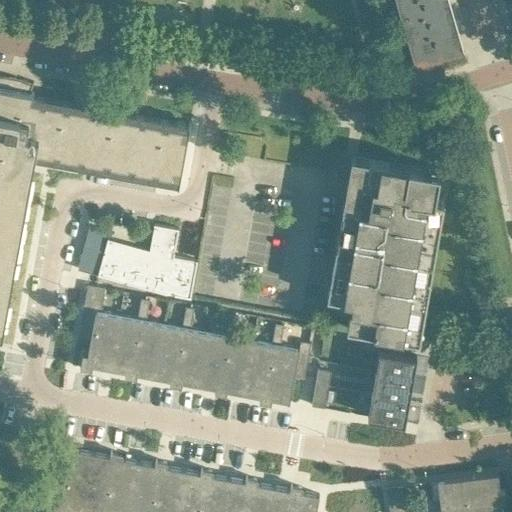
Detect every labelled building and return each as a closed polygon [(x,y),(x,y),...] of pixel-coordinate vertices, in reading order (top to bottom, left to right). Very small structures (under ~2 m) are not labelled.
[(401,0),(418,55),(421,66),(465,53),(449,0),(401,0)] [(0,329),(3,330),(32,171),(27,171),(30,155),(179,183),(190,121),(40,95),(34,94),(34,92),(30,91),(34,81),(33,81),(32,82),(27,80),(22,79),(17,77),(11,76),(6,75),(0,74),(0,329)] [(440,169),(358,154),(352,153),(327,293),(352,297),(347,325),(420,337),(444,198),(435,197),(440,169)] [(191,297),(198,259),(174,255),(179,227),(154,223),(149,250),(108,242),(109,237),(108,237),(98,273),(167,293),(191,297)] [(78,268),(90,271),(97,274),(109,230),(90,225),(78,268)] [(93,364),(109,367),(118,315),(101,312),(105,287),(105,286),(88,283),(78,335),(91,338),(88,353),(83,352),(80,367),(92,369),(93,364)] [(136,319),(118,315),(109,367),(126,370),(125,375),(137,378),(138,372),(154,375),(164,323),(145,320),(149,299),(140,298),(136,319)] [(508,304),(479,307),(480,322),(509,319),(508,304)] [(164,323),(154,375),(171,378),(170,384),(181,386),(182,381),(199,384),(209,331),(190,328),(194,308),(186,306),(182,327),(164,323)] [(227,389),(243,392),(253,339),(235,336),(239,316),(230,315),(227,335),(209,331),(199,384),(216,387),(215,392),(226,394),(227,389)] [(272,398),(290,401),(294,375),(304,377),(311,341),(300,339),(298,347),(280,344),(283,324),(275,322),(271,342),(253,339),(243,392),(260,395),(259,400),(271,403),(272,398)] [(370,332),(368,346),(379,348),(375,371),(413,378),(417,355),(399,351),(402,338),(370,332)] [(318,367),(311,404),(325,406),(331,369),(318,367)] [(372,392),(409,399),(413,378),(375,371),(372,392)] [(409,399),(372,392),(368,414),(405,421),(409,399)] [(63,511),(65,503),(83,506),(93,451),(77,448),(77,445),(67,443),(67,442),(66,442),(63,457),(68,458),(66,472),(53,470),(45,511),(63,511)] [(93,451),(83,506),(101,509),(100,511),(109,511),(110,511),(112,511),(128,511),(138,459),(122,456),(122,453),(112,451),(112,450),(111,450),(110,454),(93,451)] [(175,511),(183,468),(166,465),(167,461),(157,459),(157,458),(156,458),(155,463),(138,459),(128,511),(175,511)] [(200,471),(183,468),(175,511),(220,511),(227,476),(212,473),(213,470),(202,468),(203,467),(201,467),(200,471)] [(498,472),(444,479),(446,498),(427,500),(428,509),(447,506),(447,507),(447,511),(502,511),(501,501),(505,501),(504,491),(504,490),(504,489),(500,490),(498,472)] [(267,511),(273,484),(257,481),(257,478),(247,476),(247,475),(246,475),(245,479),(227,476),(220,511),(267,511)] [(411,511),(415,482),(403,484),(403,485),(397,485),(397,484),(387,486),(390,511),(411,511)] [(290,488),(273,484),(267,511),(316,511),(320,493),(302,490),(302,486),(292,484),(291,483),(290,488)]
